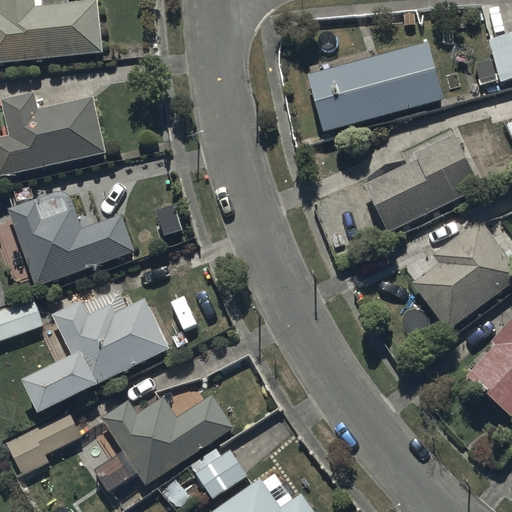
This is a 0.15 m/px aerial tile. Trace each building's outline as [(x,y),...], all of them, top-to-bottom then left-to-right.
[(0,14),(0,63),(107,53),(101,0),(94,0),(69,3),(68,0),(1,0),(3,14),(0,14)] [(511,33),(490,40),(502,83),(511,80),(511,33)] [(430,42),(309,73),(326,131),(445,100),(430,42)] [(98,96),(41,108),(37,92),(7,98),(14,134),(0,136),(0,173),(0,174),(109,152),(98,96)] [(419,158),(366,183),(389,233),(483,189),(458,134),(417,153),(419,158)] [(71,188),(12,208),(38,284),(136,252),(124,216),(84,228),(71,188)] [(437,254),(442,262),(415,282),(449,328),(511,283),(511,259),(484,220),(437,254)] [(1,280),(0,280),(0,306),(8,303),(1,280)] [(36,298),(0,310),(0,340),(46,325),(36,298)] [(56,315),(76,354),(28,379),(45,414),(174,348),(148,298),(117,314),(112,303),(91,314),(84,301),(56,315)] [(511,318),(493,340),(497,343),(468,375),(511,413),(511,318)] [(213,395),(179,417),(166,397),(140,413),(132,400),(105,417),(148,484),(235,429),(213,395)] [(71,412),(8,442),(26,475),(52,462),(48,455),(83,437),(71,412)] [(213,499),(214,498),(248,476),(231,450),(222,455),(217,449),(192,466),(213,499)] [(262,477),(214,510),(215,511),(315,511),(303,493),(295,499),(278,474),(266,482),(262,477)]
